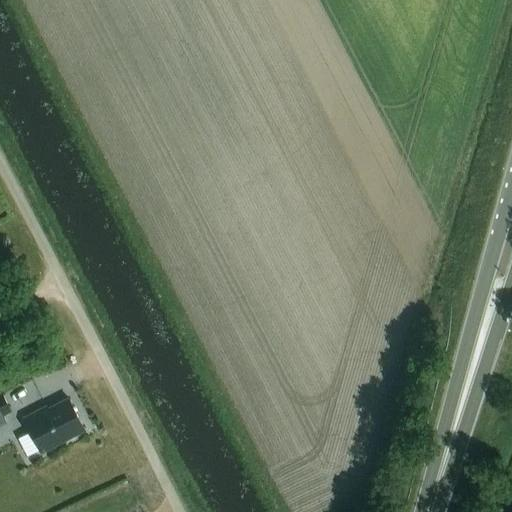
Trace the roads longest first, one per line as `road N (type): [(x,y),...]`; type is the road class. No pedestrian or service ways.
road 1 (unclassified): [(177,511),(0,172)]
road 2 (trunk): [(511,190),(424,511)]
road 3 (trunk): [(433,511),(511,280)]
